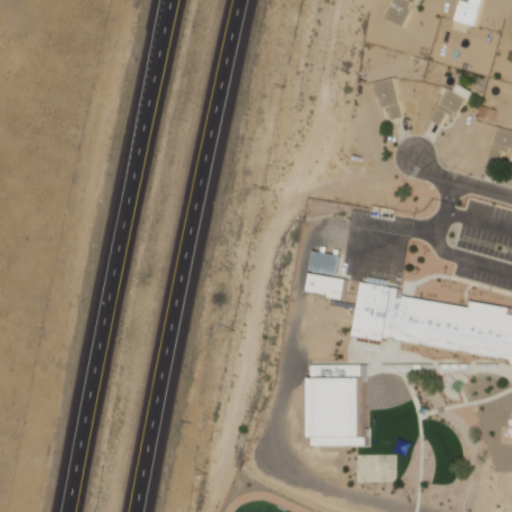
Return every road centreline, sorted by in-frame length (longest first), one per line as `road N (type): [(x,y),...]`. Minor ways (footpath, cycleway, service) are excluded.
road 1 (motorway): [(143,511),(249,0)]
road 2 (motorway): [(176,0),(74,511)]
